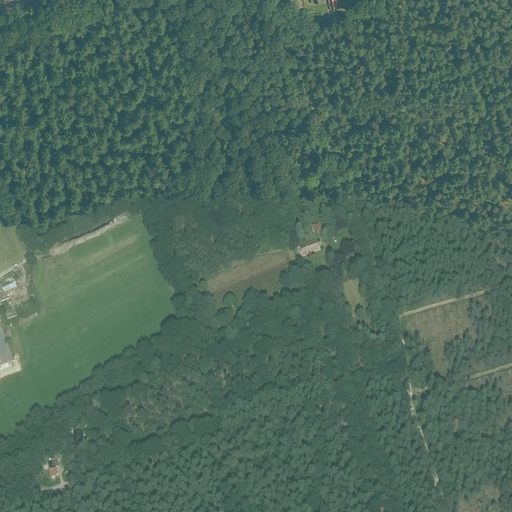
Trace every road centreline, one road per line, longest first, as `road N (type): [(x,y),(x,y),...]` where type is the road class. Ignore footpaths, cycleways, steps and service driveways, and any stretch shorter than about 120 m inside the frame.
road 1 (track): [(440,492),(355,208),(269,0)]
road 2 (track): [(0,502),(120,465),(138,511)]
road 3 (track): [(0,149),(31,252),(0,274)]
